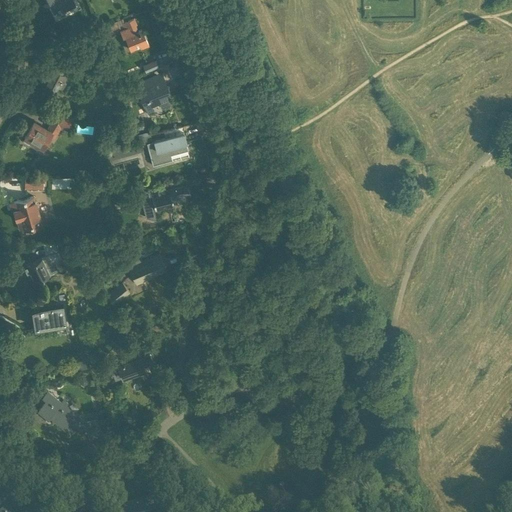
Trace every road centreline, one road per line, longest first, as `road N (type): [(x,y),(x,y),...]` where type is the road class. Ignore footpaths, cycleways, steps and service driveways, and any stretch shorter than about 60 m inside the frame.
road 1 (residential): [(197,406),(181,337),(215,156),(152,0)]
road 2 (residential): [(344,347),(329,281),(204,0)]
road 3 (unclassified): [(344,347),(388,340),(430,221),(511,133)]
road 4 (residential): [(197,406),(87,488),(45,488),(0,461)]
road 5 (residential): [(302,511),(342,384)]
road 6 (residential): [(0,115),(24,58),(11,0)]
